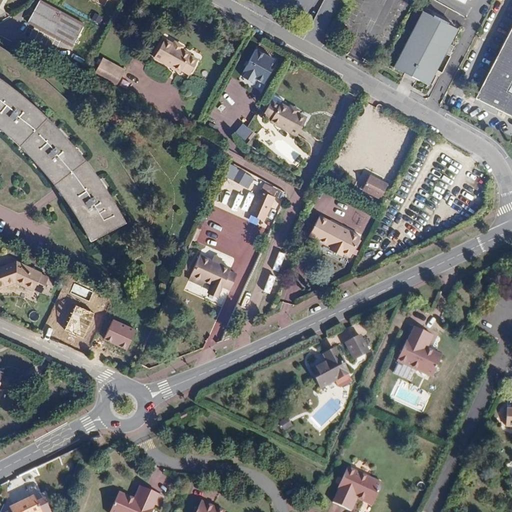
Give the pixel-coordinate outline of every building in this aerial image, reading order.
[(72,46),(84,24),(39,0),(28,22),(72,46)] [(394,68),(415,79),(428,86),(457,29),(444,22),(422,11),(394,68)] [(511,27),(476,99),(511,117),(511,27)] [(189,76),(196,63),(190,60),(188,56),(189,55),(190,53),(172,43),(171,45),(163,41),(154,59),(179,72),(180,71),(189,76)] [(281,60),(260,49),(248,71),(253,73),(250,78),(258,83),(261,77),(268,84),(281,60)] [(190,60),(196,63),(198,59),(189,55),(188,56),(190,60)] [(116,88),(125,70),(102,58),(93,75),(116,88)] [(0,128),(2,131),(11,138),(18,145),(24,151),(35,163),(44,173),(50,181),(58,190),(65,200),(71,209),(78,220),(84,232),(89,240),(124,222),(119,210),(108,192),(96,175),(85,159),(71,142),(59,129),(52,122),(38,109),(29,101),(20,94),(9,85),(0,78),(0,128)] [(275,106),(270,103),(262,116),(271,121),(270,122),(296,136),(305,118),(298,114),(299,112),(281,103),(280,105),(279,106),(275,106)] [(236,132),(246,140),(254,131),(244,122),(236,132)] [(256,177),(234,166),(229,177),(250,188),(256,177)] [(381,197),(388,201),(395,187),(389,183),(371,174),(364,188),(381,198),(381,197)] [(274,197),(277,190),(266,183),(262,191),(261,190),(249,212),(263,220),(275,197),(274,197)] [(330,247),(340,228),(319,217),(309,236),(330,247)] [(360,239),(340,228),(330,247),(331,248),(343,254),(350,258),(360,239)] [(342,256),(343,254),(331,248),(329,250),(342,256)] [(230,269),(220,264),(211,260),(200,255),(189,280),(202,286),(204,283),(210,287),(208,291),(218,296),(222,287),(230,290),(237,275),(229,271),(230,269)] [(211,260),(220,264),(222,260),(214,256),(211,260)] [(32,291),(33,290),(40,273),(40,272),(16,261),(0,266),(0,288),(15,283),(32,291)] [(40,273),(33,290),(40,294),(48,276),(40,273)] [(302,305),(321,301),(318,292),(300,296),(302,305)] [(442,358),(427,351),(433,339),(414,330),(409,343),(407,342),(397,364),(432,380),(442,358)] [(355,361),(373,353),(365,334),(347,342),(355,361)] [(348,374),(335,349),(323,354),(326,361),(310,369),(320,388),(334,381),(337,388),(341,389),(350,384),(353,380),(351,376),(350,377),(348,374)] [(102,437),(93,441),(96,446),(105,442),(102,437)] [(30,484),(50,474),(46,465),(26,474),(30,484)] [(358,499),(373,505),(383,483),(348,468),(338,490),(339,490),(333,503),(352,511),(358,499)] [(152,510),(158,497),(139,489),(133,502),(118,495),(110,511),(152,511),(153,511),(152,510)] [(49,511),(44,499),(35,503),(33,497),(10,508),(11,511),(49,511)]
